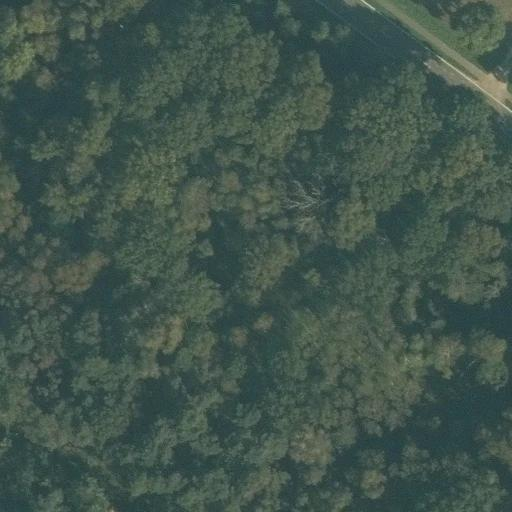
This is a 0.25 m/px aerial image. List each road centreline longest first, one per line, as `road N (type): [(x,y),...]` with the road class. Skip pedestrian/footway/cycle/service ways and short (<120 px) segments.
road 1 (tertiary): [(511,131),(337,0)]
road 2 (track): [(150,511),(0,431)]
